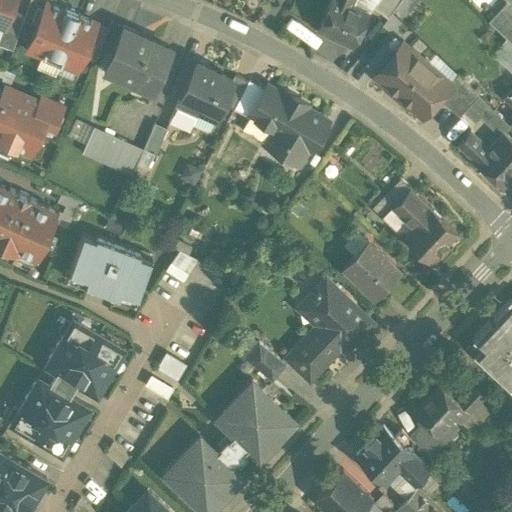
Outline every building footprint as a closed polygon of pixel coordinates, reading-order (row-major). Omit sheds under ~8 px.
[(14,0),(0,0),(0,23),(4,25),(5,25),(10,10),(14,0)] [(29,0),(24,15),(23,18),(37,24),(47,1),(50,2),(50,0),(29,0)] [(329,0),(317,27),(353,44),(368,12),(352,4),(353,0),(329,0)] [(378,0),(374,6),(387,16),(399,0),(378,0)] [(37,24),(27,47),(43,53),(42,54),(61,61),(77,68),(83,53),(95,58),(101,45),(89,40),(96,21),(79,14),(80,12),(65,6),(64,8),(50,2),(47,1),(37,24)] [(511,7),(505,1),(488,19),(506,36),(511,42),(511,7)] [(24,15),(10,10),(5,25),(4,25),(0,34),(0,43),(13,48),(23,18),(24,15)] [(172,47),(123,25),(104,68),(131,80),(133,77),(153,86),(152,90),(153,90),(172,47)] [(511,42),(506,36),(491,52),(511,71),(511,42)] [(450,82),(402,42),(393,52),(384,45),(369,62),(378,70),(374,74),(423,116),(438,97),(450,83),(450,82)] [(232,77),(196,60),(179,97),(216,115),(222,102),(233,78),(232,77)] [(248,79),(234,73),(232,77),(233,78),(222,102),(234,107),(248,79)] [(478,93),(457,73),(450,82),(450,83),(438,97),(459,115),(463,110),(478,94),(478,93)] [(308,103),(283,89),(282,92),(268,84),(242,128),(299,162),(308,147),(310,149),(328,119),(306,106),(308,103)] [(40,100),(5,85),(0,95),(0,142),(13,148),(15,144),(31,151),(43,122),(53,126),(63,105),(42,96),(40,100)] [(478,94),(463,110),(475,121),(490,105),(478,94)] [(164,101),(151,131),(164,137),(177,107),(164,101)] [(509,125),(499,115),(491,124),(500,133),(503,130),(503,131),(509,125)] [(228,120),(213,150),(227,157),(242,128),(228,120)] [(143,147),(94,125),(82,151),(131,173),(143,147)] [(500,133),(488,146),(470,130),(457,142),(475,159),(501,184),(511,172),(511,139),(503,131),(503,130),(500,133)] [(457,231),(401,177),(373,206),(429,260),(439,250),(440,250),(448,242),(447,241),(457,231)] [(59,210),(0,183),(0,245),(17,253),(18,249),(37,258),(59,210)] [(83,230),(69,270),(86,276),(83,283),(116,296),(119,289),(137,296),(152,256),(139,252),(140,249),(97,233),(96,235),(83,230)] [(399,269),(367,239),(343,265),(374,295),(399,269)] [(196,258),(179,248),(170,261),(187,272),(196,258)] [(187,272),(170,261),(165,268),(182,279),(187,272)] [(369,321),(325,279),(300,306),(319,323),(288,356),(309,376),(348,335),(352,339),(369,321)] [(511,304),(468,351),(494,376),(505,365),(511,357),(511,304)] [(72,316),(45,362),(56,368),(77,381),(96,392),(124,346),(72,316)] [(286,363),(258,340),(244,357),(272,380),(286,363)] [(186,363),(166,351),(156,367),(177,379),(186,363)] [(511,371),(505,365),(494,376),(511,393),(511,371)] [(56,368),(48,381),(69,393),(77,381),(56,368)] [(37,374),(10,421),(61,452),(89,405),(69,393),(48,381),(37,374)] [(172,387),(151,374),(144,385),(166,398),(172,387)] [(457,399),(438,382),(412,410),(421,420),(436,433),(453,415),(463,405),(457,399)] [(473,383),(457,399),(463,405),(453,415),(459,421),(472,408),(479,400),(485,395),(473,383)] [(242,389),(215,417),(233,434),(247,447),(258,457),(294,420),(282,408),(277,413),(268,405),(273,399),(257,384),(247,394),(242,389)] [(489,409),(479,400),(472,408),(482,417),(489,409)] [(436,433),(421,420),(408,434),(414,439),(431,455),(445,440),(436,433)] [(383,424),(356,453),(384,480),(397,467),(412,451),(407,446),(414,439),(408,434),(401,427),(394,435),(383,424)] [(217,451),(199,434),(173,462),(178,466),(168,477),(185,492),(190,486),(200,495),(194,501),(204,511),(206,511),(242,475),(231,464),(217,451)] [(221,446),(217,451),(231,464),(235,460),(239,464),(247,455),(243,451),(247,447),(233,434),(229,438),(226,436),(219,444),(221,446)] [(127,454),(112,440),(105,452),(120,466),(127,454)] [(24,511),(46,478),(0,448),(0,511),(1,511),(24,511)] [(429,467),(412,451),(397,467),(414,483),(429,467)] [(357,511),(372,496),(342,467),(314,496),(330,511),(357,511)] [(442,511),(419,490),(401,510),(403,511),(442,511)] [(171,511),(151,493),(138,507),(133,502),(124,511),(171,511)] [(79,496),(72,507),(77,511),(92,511),(94,510),(79,496)]
